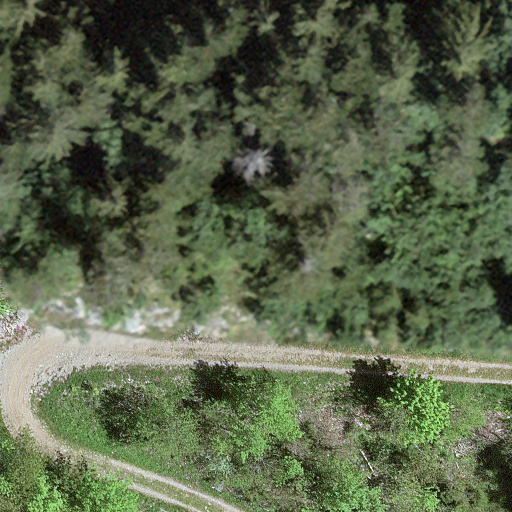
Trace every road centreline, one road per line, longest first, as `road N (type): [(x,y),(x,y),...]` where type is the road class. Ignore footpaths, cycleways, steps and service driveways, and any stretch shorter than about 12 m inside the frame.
road 1 (track): [(511,379),(92,352),(0,374)]
road 2 (track): [(0,398),(51,457),(209,511)]
